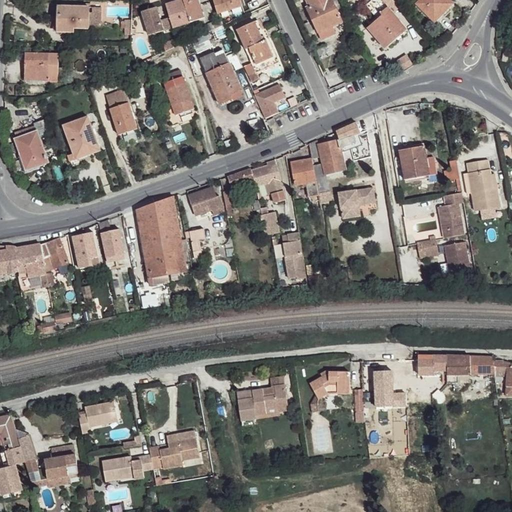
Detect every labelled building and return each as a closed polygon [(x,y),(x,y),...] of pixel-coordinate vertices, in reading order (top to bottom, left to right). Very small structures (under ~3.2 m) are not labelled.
[(205,17),(199,0),(180,0),(166,4),(173,27),(205,17)] [(214,0),(219,13),(243,6),(241,0),(214,0)] [(342,21),(332,0),(307,0),(310,6),(308,7),(319,32),(342,21)] [(406,29),(381,0),(369,0),(365,4),(376,18),(366,27),(374,36),(378,32),(388,44),(406,29)] [(435,23),(453,4),(448,0),(418,0),(415,4),(435,23)] [(157,6),(143,11),(151,34),(165,30),(157,6)] [(89,27),(89,7),(57,7),(56,27),(73,27),(89,27)] [(232,21),(229,14),(213,21),(216,28),(224,24),(232,21)] [(264,42),(255,21),(237,29),(246,50),(249,48),(257,64),(275,57),(267,40),(264,42)] [(280,61),(265,28),(260,31),(264,42),(267,40),(275,57),(257,64),(249,48),(246,50),(256,72),(280,61)] [(384,48),(388,44),(378,32),(374,36),(384,48)] [(195,42),(198,52),(212,48),(209,39),(195,42)] [(57,83),(57,53),(48,53),(48,54),(48,81),(48,83),(57,83)] [(241,89),(226,56),(218,60),(215,53),(201,59),(221,105),(233,98),(231,94),(241,89)] [(48,81),(48,54),(25,54),(24,73),(35,73),(36,80),(48,81)] [(194,108),(181,69),(162,75),(176,115),(194,108)] [(255,94),(265,118),(280,112),(276,103),(287,99),(280,83),(255,94)] [(137,127),(124,89),(105,95),(119,134),(137,127)] [(100,150),(88,115),(63,124),(76,159),(89,154),(100,150)] [(278,128),(273,117),(268,120),(273,131),(278,128)] [(50,136),(44,120),(33,123),(36,132),(37,131),(40,140),(50,136)] [(40,140),(37,131),(36,132),(16,138),(21,157),(24,156),(28,169),(48,161),(40,140)] [(319,195),(320,201),(324,200),(323,193),(330,192),(328,174),(346,170),(341,152),(346,150),(343,137),(318,145),(317,139),(309,143),(312,158),(324,156),(325,163),(314,166),(316,181),(319,195)] [(430,175),(424,145),(398,149),(403,180),(430,175)] [(91,159),(89,154),(76,159),(78,164),(91,159)] [(314,166),(312,158),(291,162),(295,185),(306,183),(316,181),(314,166)] [(446,180),(460,178),(457,160),(456,160),(449,161),(450,170),(445,171),(446,180)] [(489,160),(467,163),(469,173),(472,194),(475,212),(500,208),(497,189),(494,190),(491,174),(489,160)] [(280,179),(276,163),(252,170),(254,179),(256,186),(268,183),(273,203),(285,199),(279,180),(280,179)] [(252,170),(251,168),(228,176),(231,187),(254,179),(252,170)] [(469,173),(464,174),(467,194),(472,194),(469,173)] [(319,195),(316,181),(306,183),(308,197),(319,195)] [(216,196),(212,187),(189,195),(197,215),(213,209),(215,213),(220,211),(218,206),(223,205),(219,195),(216,196)] [(344,219),(354,217),(353,207),(360,206),(377,204),(375,188),(340,193),(344,219)] [(234,202),(232,190),(223,192),(225,204),(234,202)] [(464,201),(462,191),(444,194),(446,203),(438,205),(444,236),(464,232),(459,201),(464,201)] [(183,252),(173,196),(137,209),(149,278),(151,277),(159,276),(176,272),(176,274),(186,271),(184,261),(183,252)] [(261,207),(260,201),(254,202),(255,211),(258,211),(259,216),(261,215),(262,215),(261,207)] [(279,234),(275,212),(269,214),(267,206),(261,207),(262,215),(261,215),(264,236),(279,234)] [(360,206),(353,207),(354,217),(361,217),(360,210),(360,206)] [(111,231),(109,219),(100,223),(101,233),(111,231)] [(127,258),(120,228),(112,230),(111,231),(101,233),(108,262),(127,258)] [(206,238),(204,228),(190,231),(194,250),(201,249),(199,239),(206,238)] [(99,256),(94,231),(73,235),(78,260),(99,256)] [(307,278),(299,233),(288,235),(289,243),(283,244),(289,279),(297,278),(298,280),(307,278)] [(68,262),(59,237),(42,243),(47,270),(68,262)] [(437,252),(435,240),(417,243),(418,257),(437,252)] [(465,240),(444,244),(450,272),(470,268),(465,240)] [(47,270),(42,243),(19,248),(15,249),(18,270),(19,278),(41,275),(47,274),(47,270)] [(15,249),(19,248),(15,245),(0,245),(0,274),(18,270),(15,249)] [(100,260),(99,256),(78,260),(79,264),(100,260)] [(321,277),(319,264),(307,266),(309,279),(321,277)] [(47,274),(41,275),(43,287),(49,286),(47,274)] [(321,284),(321,277),(309,279),(309,286),(321,284)] [(71,321),(70,312),(55,315),(57,324),(71,321)] [(56,321),(37,325),(39,333),(57,329),(56,321)] [(446,375),(446,355),(418,354),(418,360),(418,377),(434,378),(434,374),(446,375)] [(492,356),(489,356),(446,355),(446,375),(446,379),(457,379),(487,380),(495,380),(493,361),(492,356)] [(504,370),(504,360),(504,359),(496,359),(495,360),(493,361),(495,380),(499,381),(500,378),(504,378),(504,370)] [(418,377),(418,360),(376,360),(376,370),(387,369),(387,368),(400,368),(418,377)] [(350,391),(349,373),(328,373),(308,385),(317,399),(325,394),(323,389),(325,387),(336,386),(336,391),(350,391)] [(285,385),(284,376),(270,378),(271,389),(274,388),(274,386),(285,385)] [(456,387),(457,379),(446,379),(447,387),(456,387)] [(289,411),(285,385),(274,386),(274,388),(271,389),(252,391),(256,415),(268,414),(267,409),(279,408),(279,412),(289,411)] [(373,395),(373,386),(362,386),(363,395),(373,395)] [(118,417),(115,402),(86,407),(87,413),(90,427),(105,424),(105,420),(118,417)] [(279,412),(279,408),(267,409),(268,414),(256,415),(256,420),(279,417),(279,412)] [(27,461),(12,413),(0,415),(0,445),(7,448),(11,466),(17,464),(27,461)] [(90,427),(87,413),(79,414),(83,435),(91,433),(90,427)] [(141,444),(139,434),(135,435),(136,440),(124,442),(125,447),(141,444)] [(202,457),(198,438),(179,441),(180,447),(171,449),(161,450),(161,445),(150,448),(151,455),(154,468),(164,465),(165,469),(184,465),(185,464),(184,461),(202,457)] [(76,455),(75,445),(65,447),(67,456),(76,455)] [(67,456),(65,447),(51,449),(53,458),(67,456)] [(79,473),(76,455),(67,456),(53,458),(46,459),(47,469),(49,477),(79,473)] [(144,471),(154,469),(154,468),(151,455),(132,458),(133,462),(142,460),(144,471)] [(122,474),(135,472),(133,462),(132,458),(132,457),(104,462),(107,482),(123,480),(122,474)] [(136,480),(146,478),(144,471),(142,460),(133,462),(135,472),(136,477),(136,480)] [(49,477),(47,469),(39,470),(37,461),(28,463),(35,486),(50,484),(49,477)] [(11,466),(0,469),(0,484),(4,496),(25,490),(17,464),(11,466)] [(80,480),(79,473),(49,477),(50,484),(50,485),(80,480)] [(25,490),(4,496),(5,501),(26,494),(25,490)]
